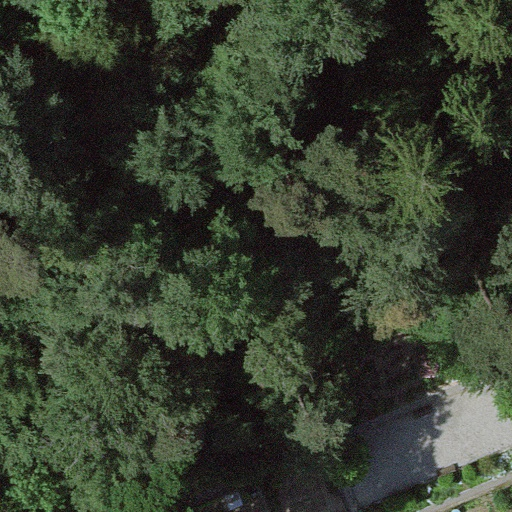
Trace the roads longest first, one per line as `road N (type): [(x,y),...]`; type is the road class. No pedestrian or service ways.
road 1 (track): [(511,202),(298,289),(0,508)]
road 2 (track): [(73,455),(219,150),(329,0)]
